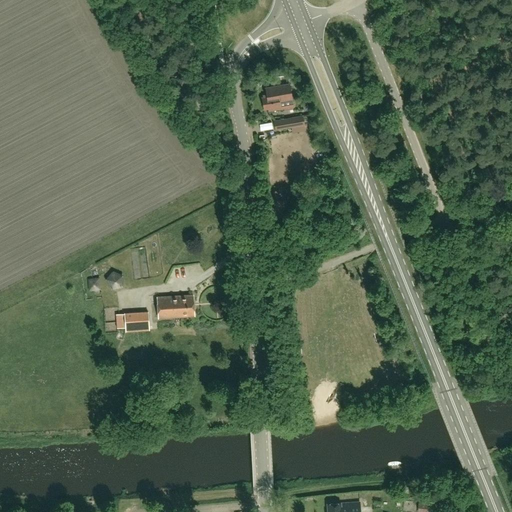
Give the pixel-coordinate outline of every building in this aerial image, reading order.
[(174,76),(168,80),(174,88),(180,84),(174,76)] [(290,85),(277,87),(266,89),(268,96),(264,97),(264,98),(262,98),(264,109),(268,108),(268,111),(273,110),(281,108),(280,102),(293,100),(290,85)] [(275,121),(276,130),(304,125),(302,117),(275,121)] [(102,282),(93,282),(93,292),(102,292),(102,282)] [(158,297),(159,318),(194,316),(193,296),(158,297)] [(116,329),(125,327),(125,332),(149,330),(148,313),(124,314),(115,315),(116,329)] [(156,395),(158,404),(174,401),(172,392),(156,395)] [(433,511),(434,503),(419,501),(418,511),(433,511)] [(360,511),(359,502),(339,503),(328,504),(329,511),(360,511)] [(373,504),(374,511),(385,510),(384,503),(373,504)]
